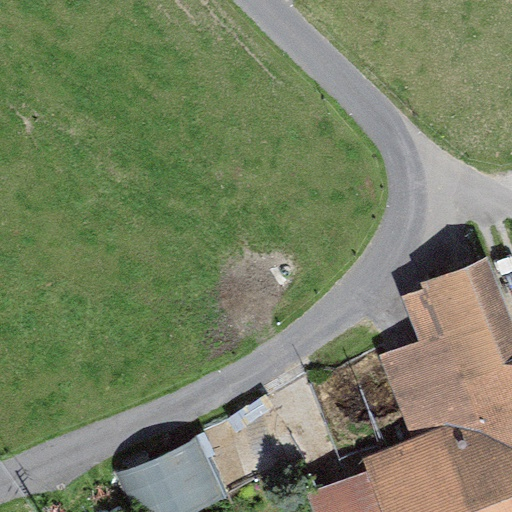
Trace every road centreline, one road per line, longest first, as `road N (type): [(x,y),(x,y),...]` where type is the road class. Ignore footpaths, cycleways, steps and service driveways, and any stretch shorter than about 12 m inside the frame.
road 1 (unclassified): [(406,162),(411,198),(395,241),(368,282),(315,326),(250,372),(0,489)]
road 2 (unclassified): [(241,0),(406,162)]
